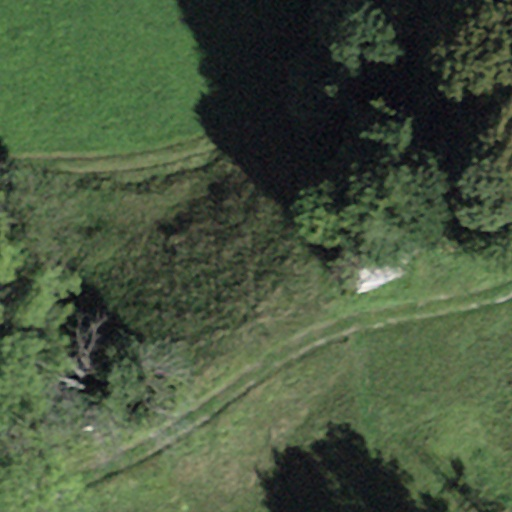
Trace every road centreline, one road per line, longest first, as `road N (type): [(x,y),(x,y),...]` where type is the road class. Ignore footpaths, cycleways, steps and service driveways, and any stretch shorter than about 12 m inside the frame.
road 1 (track): [(511,285),(300,348),(113,462),(8,511)]
road 2 (track): [(0,168),(168,156),(234,130),(326,117),(412,122),(511,152)]
